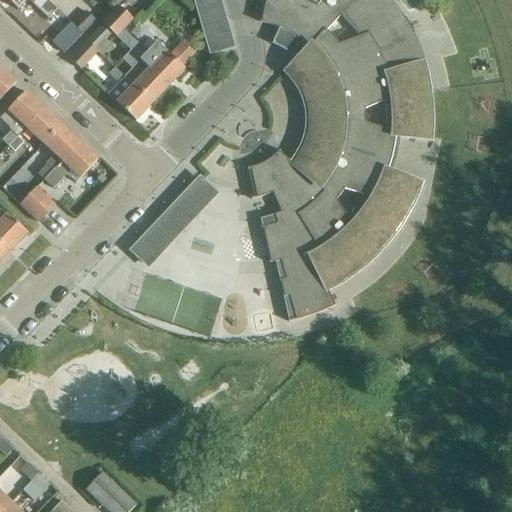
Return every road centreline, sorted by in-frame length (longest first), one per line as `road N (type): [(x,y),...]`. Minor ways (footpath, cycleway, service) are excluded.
road 1 (residential): [(0,335),(151,175)]
road 2 (residential): [(151,175),(251,65),(237,0)]
road 3 (residential): [(151,175),(0,30)]
